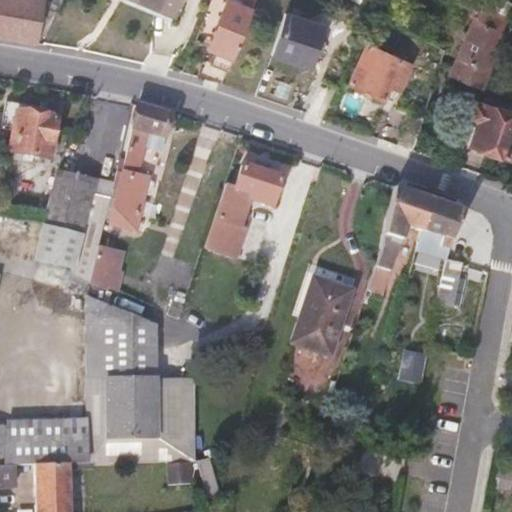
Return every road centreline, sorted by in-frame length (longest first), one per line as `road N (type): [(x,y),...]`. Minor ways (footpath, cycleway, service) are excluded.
road 1 (residential): [(0,55),(171,91),(511,209)]
road 2 (residential): [(511,234),(477,422)]
